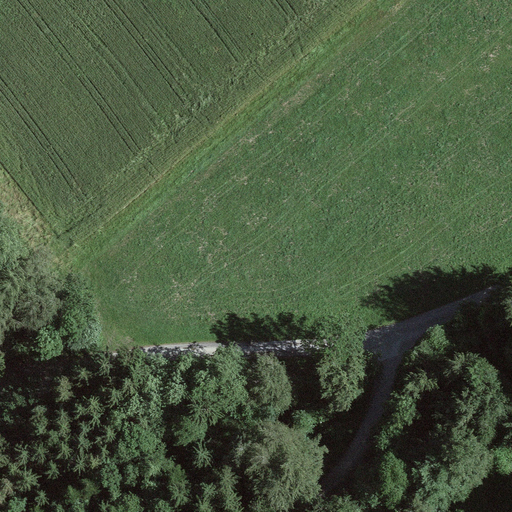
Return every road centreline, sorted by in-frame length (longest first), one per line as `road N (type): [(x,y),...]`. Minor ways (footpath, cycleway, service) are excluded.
road 1 (unclassified): [(0,407),(86,368),(179,351),(389,334)]
road 2 (track): [(294,511),(366,434),(390,368),(389,334)]
road 3 (unclassified): [(511,286),(389,334)]
